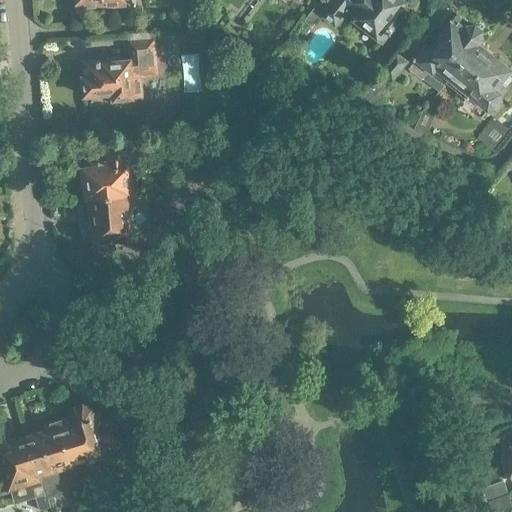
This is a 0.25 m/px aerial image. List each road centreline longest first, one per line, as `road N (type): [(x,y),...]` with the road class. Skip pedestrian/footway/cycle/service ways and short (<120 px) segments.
road 1 (residential): [(36,247),(17,0)]
road 2 (residential): [(0,397),(27,391),(59,318),(36,247)]
